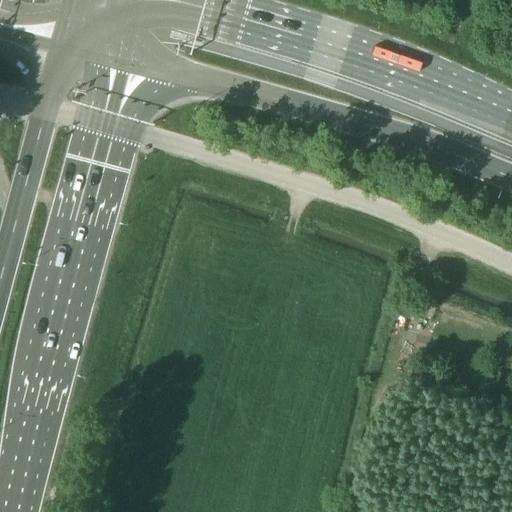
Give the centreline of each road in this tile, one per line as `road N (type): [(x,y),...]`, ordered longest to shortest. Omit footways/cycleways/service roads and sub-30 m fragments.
road 1 (unclassified): [(511,266),(381,210),(105,124)]
road 2 (secondary): [(121,59),(342,118),(511,179)]
road 3 (secondary): [(511,114),(358,53),(168,0)]
road 4 (motorway): [(10,511),(71,256)]
road 5 (secondary): [(71,256),(105,124)]
